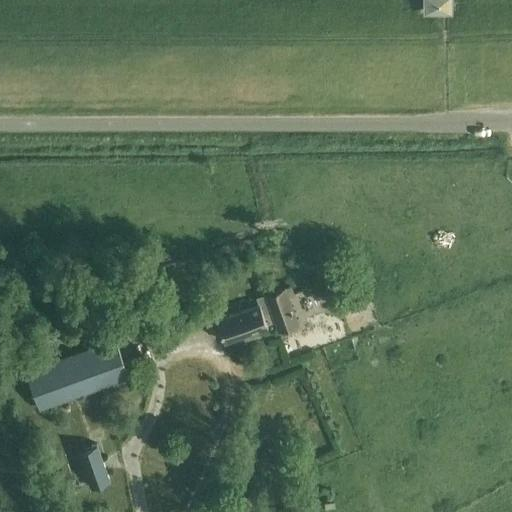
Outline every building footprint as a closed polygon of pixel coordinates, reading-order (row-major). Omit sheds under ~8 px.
[(450,13),(450,0),(424,0),(425,13),(450,13)] [(298,324),(289,296),(294,294),(291,286),(256,298),(259,304),(216,320),(224,342),(267,326),(267,324),(274,322),(277,331),(298,324)] [(315,304),(328,299),(323,287),(311,293),(315,304)] [(202,296),(152,314),(159,335),(209,318),(202,296)] [(48,342),(67,336),(64,327),(45,333),(48,342)] [(25,370),(39,408),(129,376),(116,338),(25,370)] [(90,487),(109,480),(96,444),(77,450),(90,487)]
